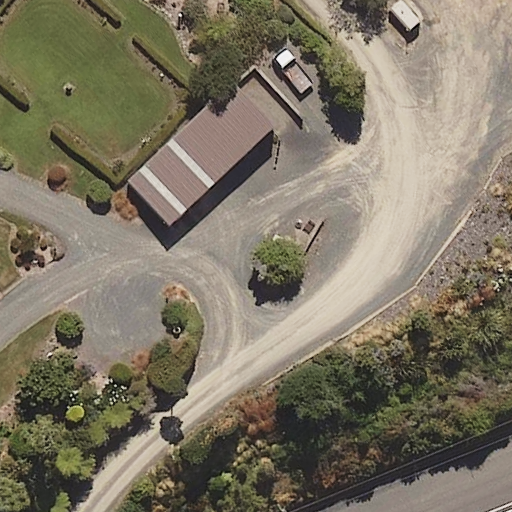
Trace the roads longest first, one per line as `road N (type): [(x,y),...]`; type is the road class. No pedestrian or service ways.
road 1 (unknown): [(89,511),(270,384),(357,300),(397,234),(414,184)]
road 2 (unknown): [(414,184),(412,113),(383,46),(336,0)]
